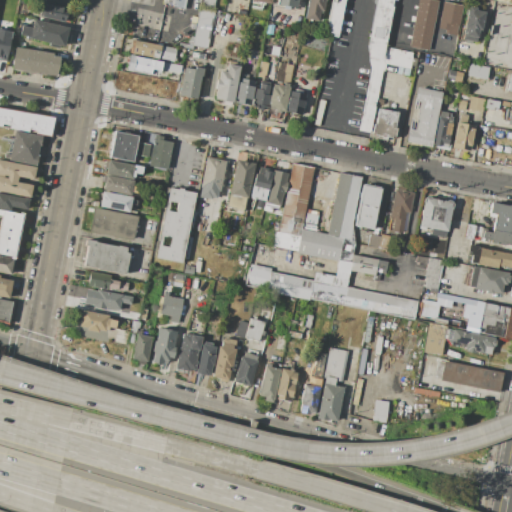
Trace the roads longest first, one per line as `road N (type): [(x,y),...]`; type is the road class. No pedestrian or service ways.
road 1 (residential): [(511,187),(0,87)]
road 2 (tertiary): [(0,511),(100,0)]
road 3 (motorway): [(511,425),(424,452),(329,457),(86,398)]
road 4 (secondary): [(506,484),(89,373)]
road 5 (motorway): [(289,511),(64,445)]
road 6 (motorway): [(283,479),(67,422)]
road 7 (motorway): [(459,511),(261,436)]
road 8 (motorway): [(261,436),(89,373)]
